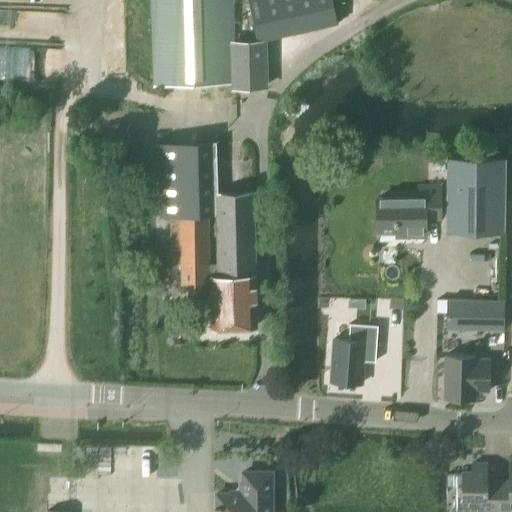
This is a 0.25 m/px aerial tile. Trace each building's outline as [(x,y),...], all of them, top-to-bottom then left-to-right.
[(234,83),(234,87),(264,86),(263,41),(233,41),(233,40),(231,0),(151,0),(154,85),(234,83)] [(248,0),(253,22),(258,40),(336,22),(330,0),(248,0)] [(216,140),(157,142),(159,215),(174,214),(175,248),(181,248),(182,286),(210,286),(211,326),(212,326),(216,330),(226,330),(229,325),(256,325),(253,192),(217,192),(216,140)] [(354,144),(353,163),(381,165),(383,146),(354,144)] [(446,158),(446,230),(504,231),(504,158),(446,158)] [(377,243),(378,243),(378,231),(424,231),(424,217),(439,217),(439,185),(419,185),(419,197),(377,197),(377,243)] [(356,298),(356,306),(363,306),(364,298),(356,298)] [(446,327),(503,328),(503,300),(446,299),(446,327)] [(333,337),(330,380),(361,383),(362,359),(374,360),(377,324),(349,322),(348,338),(333,337)] [(475,355),(445,354),(444,397),(474,398),(474,389),(488,390),(489,358),(475,358),(475,355)] [(497,481),(497,509),(510,509),(510,502),(511,501),(511,461),(509,462),(509,481),(497,481)] [(462,470),(454,470),(454,511),(482,511),(484,511),(484,509),(496,509),(497,509),(497,480),(485,480),(486,462),(472,462),(472,469),(462,469),(462,470)] [(240,491),(216,491),(215,511),(288,511),(289,511),(270,511),(270,471),(242,471),(242,490),(240,491)]
